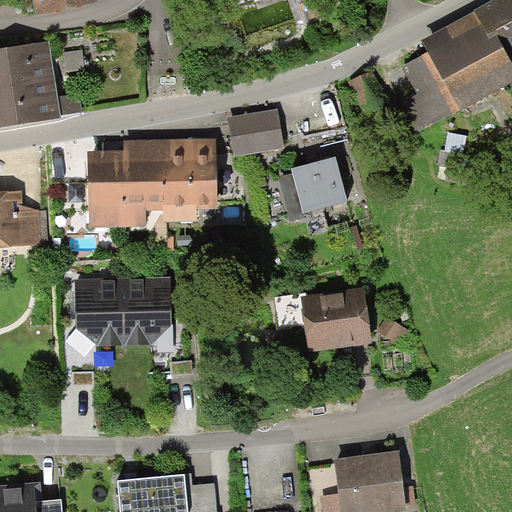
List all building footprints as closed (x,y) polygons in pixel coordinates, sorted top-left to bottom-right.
[(33,0),(37,15),(98,1),(97,0),(33,0)] [(474,12),(422,39),(428,52),(459,110),(511,82),(511,0),(491,0),(473,9),(474,12)] [(0,128),(62,119),(61,115),(58,96),(49,41),(0,48),(0,128)] [(82,50),(63,52),(66,71),(85,69),(82,50)] [(459,110),(428,52),(402,65),(416,94),(402,102),(418,132),(459,110)] [(371,71),(349,80),(362,110),(384,101),(371,71)] [(79,92),(58,96),(61,115),(82,111),(79,92)] [(278,108),(228,116),(235,156),(285,148),(278,108)] [(445,133),(441,154),(463,158),(467,137),(445,133)] [(216,138),(124,139),(124,151),(88,151),(89,226),(146,225),(146,210),(163,210),(163,221),(197,221),(197,209),(217,208),(216,138)] [(292,173),(303,214),(348,202),(336,157),(291,168),(292,173)] [(303,214),(292,173),(279,176),(290,221),(304,218),(303,214)] [(22,190),(0,191),(0,247),(41,245),(41,240),(39,211),(23,205),(22,190)] [(47,210),(39,211),(41,240),(49,240),(47,210)] [(170,277),(123,278),(124,345),(151,344),(172,325),(170,277)] [(98,346),(124,345),(123,278),(75,279),(76,329),(98,346)] [(364,287),(301,296),(309,352),(372,343),(364,287)] [(408,330),(387,316),(377,331),(398,345),(408,330)] [(192,360),(170,362),(171,376),(193,375),(192,360)] [(94,371),(72,372),(73,386),(94,386),(94,371)] [(398,451),(334,460),(339,494),(341,511),(404,511),(407,511),(406,505),(404,487),(398,451)] [(188,511),(185,474),(117,481),(119,511),(188,511)] [(191,474),(185,474),(188,511),(216,511),(214,483),(192,485),(191,474)] [(41,482),(0,485),(0,511),(37,511),(37,502),(43,501),(41,482)] [(414,486),(404,487),(406,505),(416,504),(414,486)] [(341,511),(339,494),(321,497),(322,511),(341,511)] [(43,501),(37,502),(37,511),(62,511),(61,500),(43,501)]
